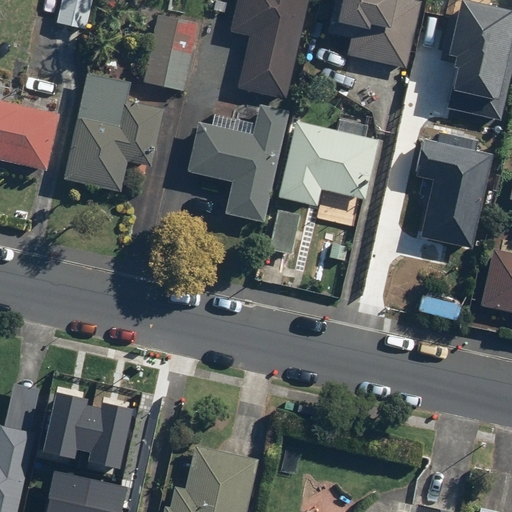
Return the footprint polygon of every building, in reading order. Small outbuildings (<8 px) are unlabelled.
[(90,0),(59,0),(58,23),(88,26),(90,0)] [(284,102),(306,0),(235,0),(229,31),(248,35),(235,91),(284,102)] [(331,0),(324,36),(348,41),(350,32),(364,35),(359,60),(405,70),(419,2),(412,0),(331,0)] [(199,26),(158,17),(144,83),(186,91),(199,26)] [(485,48),(420,34),(399,132),(415,135),(420,113),(437,117),(442,93),(458,96),(461,81),(477,85),(485,48)] [(128,87),(88,77),(63,181),(120,195),(128,162),(152,168),(165,113),(124,103),(128,87)] [(57,115),(0,102),(0,161),(44,172),(57,115)] [(271,197),(288,113),(257,107),(251,137),(193,125),(182,175),(229,185),(222,219),(264,228),(271,197)] [(364,204),(378,141),(364,138),(366,128),(337,121),(335,131),(290,121),(271,197),(315,207),(318,193),(364,204)] [(491,155),(409,137),(402,173),(433,180),(420,236),(471,247),(491,155)] [(299,216),(274,210),(265,249),(289,255),(299,216)] [(511,254),(490,250),(479,306),(511,313),(511,254)] [(58,393),(45,449),(74,456),(76,448),(92,452),(89,462),(120,469),(134,410),(102,403),(102,407),(88,404),(89,400),(58,393)] [(0,511),(18,511),(33,437),(0,429),(0,511)] [(244,511),(256,461),(193,447),(184,486),(170,483),(165,506),(159,505),(157,511),(244,511)] [(111,511),(119,477),(47,462),(36,511),(111,511)]
